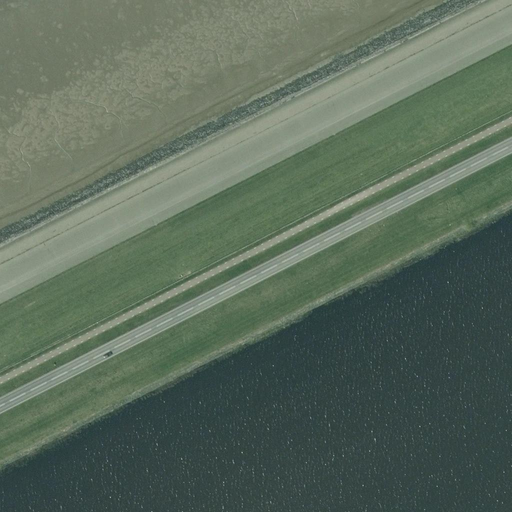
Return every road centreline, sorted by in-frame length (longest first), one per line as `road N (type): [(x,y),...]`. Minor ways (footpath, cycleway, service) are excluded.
road 1 (trunk): [(511,144),(0,406)]
road 2 (unclassified): [(0,380),(511,119)]
